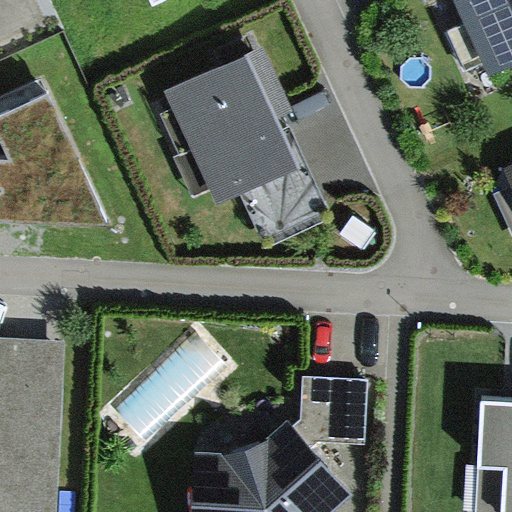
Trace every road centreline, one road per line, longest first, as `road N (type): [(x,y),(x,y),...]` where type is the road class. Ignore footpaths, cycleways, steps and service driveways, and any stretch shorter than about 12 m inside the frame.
road 1 (residential): [(428,296),(0,278)]
road 2 (residential): [(428,296),(427,243),(315,0)]
